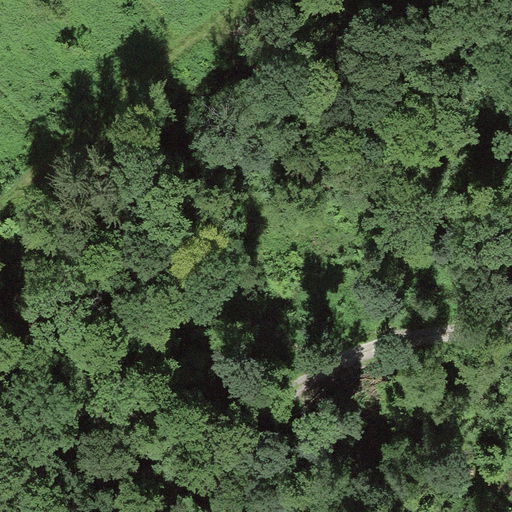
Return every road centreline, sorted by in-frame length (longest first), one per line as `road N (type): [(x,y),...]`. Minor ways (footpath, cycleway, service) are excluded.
road 1 (track): [(135,511),(241,422),(347,360),(432,331),(511,330)]
road 2 (track): [(0,201),(233,0)]
